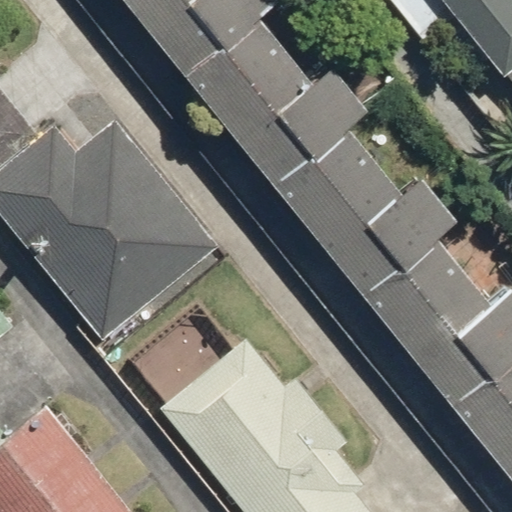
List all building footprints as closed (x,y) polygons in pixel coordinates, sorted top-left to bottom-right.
[(131,0),(511,471),(511,279),(508,274),(487,290),(436,227),(456,211),(419,165),(399,181),(346,116),(367,98),(332,54),(310,71),(257,5),(263,0),(131,0)] [(511,0),(450,0),(511,77),(511,0)] [(0,208),(102,335),(218,242),(114,113),(75,145),(54,119),(38,131),(0,83),(0,208)] [(0,511),(138,511),(47,397),(5,430),(0,423),(0,331),(13,321),(0,304),(0,511)] [(247,333),(160,402),(247,511),(375,511),(356,487),(365,481),(336,445),(347,436),(296,372),(285,381),(247,333)]
